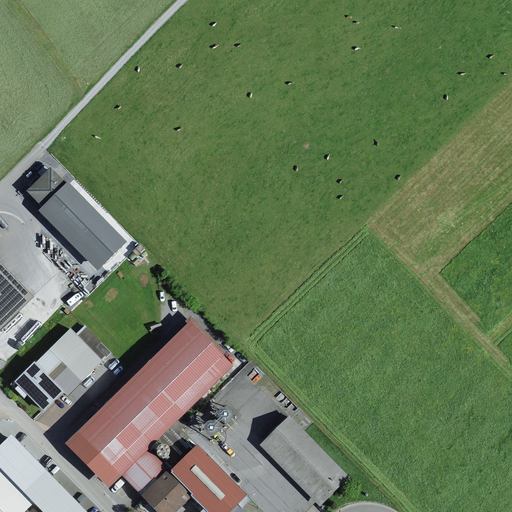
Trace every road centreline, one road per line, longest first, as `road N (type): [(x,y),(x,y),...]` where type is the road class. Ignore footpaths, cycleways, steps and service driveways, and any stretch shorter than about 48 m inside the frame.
road 1 (track): [(190,0),(0,190)]
road 2 (residential): [(0,399),(111,511)]
